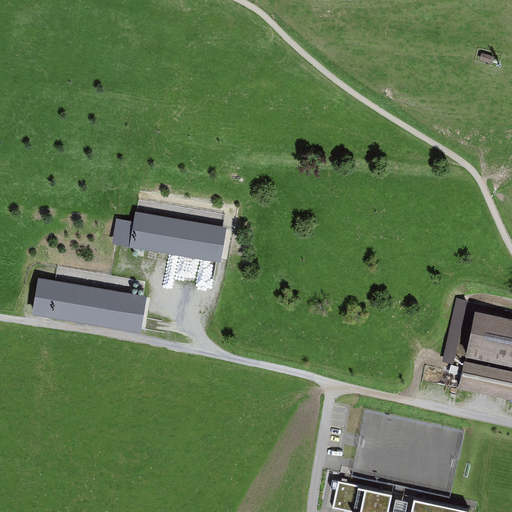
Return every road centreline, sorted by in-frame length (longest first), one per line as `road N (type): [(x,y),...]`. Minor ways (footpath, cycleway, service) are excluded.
road 1 (track): [(332,383),(203,351),(0,318)]
road 2 (residential): [(332,383),(311,511)]
